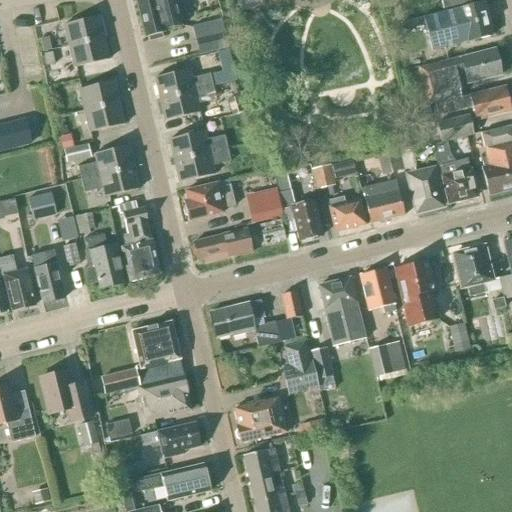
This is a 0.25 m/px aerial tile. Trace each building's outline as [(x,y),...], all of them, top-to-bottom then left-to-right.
[(148,37),(149,42),(162,39),(161,34),(164,34),(163,31),(181,27),(175,2),(180,1),(182,10),(211,3),(210,0),(135,0),(145,38),(148,37)] [(469,4),(468,0),(439,0),(442,10),(469,4)] [(424,19),(432,52),(492,37),(484,3),(424,19)] [(64,26),(69,47),(103,39),(98,17),(64,26)] [(405,31),(420,27),(418,19),(403,23),(405,31)] [(195,41),(199,57),(229,50),(225,34),(195,41)] [(42,53),(51,51),(48,38),(40,40),(42,53)] [(108,61),(103,39),(69,47),(74,69),(108,61)] [(417,70),(426,106),(455,99),(455,100),(460,99),(455,76),(462,74),(465,85),(502,76),(495,50),(417,70)] [(45,66),(54,64),(52,53),(43,55),(45,66)] [(214,87),(236,82),(233,70),(211,75),(214,87)] [(154,79),(159,100),(213,88),(210,75),(191,79),(189,71),(154,79)] [(113,82),(79,91),(84,112),(118,104),(113,82)] [(216,100),(213,88),(159,100),(164,122),(199,114),(197,105),(216,100)] [(505,88),(460,99),(455,100),(458,111),(470,108),(474,122),(511,113),(505,88)] [(124,125),(118,104),(84,112),(89,134),(124,125)] [(436,124),(441,144),(446,142),(472,136),(467,117),(436,124)] [(0,151),(29,144),(24,123),(0,128),(0,151)] [(481,168),(488,196),(511,190),(511,127),(481,135),(486,157),(481,158),(483,167),(481,168)] [(169,140),(174,162),(227,149),(224,136),(205,141),(203,132),(169,140)] [(62,150),(72,148),(70,136),(60,138),(62,150)] [(435,159),(449,155),(446,142),(441,144),(431,146),(435,159)] [(63,152),(66,165),(89,159),(86,146),(63,152)] [(94,155),(96,163),(77,168),(81,181),(134,168),(129,147),(94,155)] [(230,162),(227,149),(174,162),(179,184),(213,176),(211,167),(230,162)] [(398,151),(403,171),(415,168),(410,149),(398,151)] [(396,153),(377,158),(382,177),(401,172),(396,153)] [(441,177),(448,204),(476,197),(469,170),(468,170),(466,160),(440,167),(443,176),(441,177)] [(334,180),(355,175),(352,161),(330,166),(334,180)] [(312,171),(317,191),(334,187),(329,167),(312,171)] [(139,190),(134,168),(81,181),(84,194),(102,189),(104,198),(139,190)] [(407,176),(416,214),(442,208),(433,170),(407,176)] [(285,223),(293,221),(298,242),(322,237),(314,202),(294,207),(287,175),(274,178),(278,194),(285,223)] [(187,202),(183,203),(188,222),(223,214),(222,211),(235,207),(229,182),(216,185),(216,184),(184,192),(187,202)] [(398,192),(395,182),(362,190),(370,225),(404,217),(398,192)] [(247,200),(253,225),(282,219),(276,193),(247,200)] [(27,200),(32,222),(56,217),(51,195),(27,200)] [(365,226),(359,200),(344,204),(343,198),(328,202),(330,208),(328,208),(334,234),(365,226)] [(127,234),(122,236),(125,247),(120,248),(129,283),(155,277),(158,271),(144,209),(137,211),(135,203),(118,207),(120,215),(122,214),(127,234)] [(73,218),(78,236),(89,233),(88,230),(85,215),(73,218)] [(259,227),(263,246),(284,242),(280,222),(259,227)] [(245,231),(193,244),(197,262),(203,260),(204,265),(227,259),(251,254),(249,245),(245,231)] [(99,290),(123,284),(118,263),(120,262),(116,245),(106,248),(103,235),(85,240),(88,251),(83,252),(87,269),(82,270),(86,287),(98,284),(99,290)] [(62,247),(74,244),(73,237),(60,240),(62,247)] [(511,276),(498,280),(503,299),(504,302),(511,299),(511,289),(511,286),(511,241),(503,243),(511,276)] [(79,266),(74,246),(62,249),(67,269),(79,266)] [(461,289),(466,288),(469,299),(485,295),(482,284),(492,282),(484,247),(452,255),(461,289)] [(31,257),(42,304),(64,299),(52,252),(31,257)] [(427,262),(394,270),(408,329),(438,322),(431,294),(434,293),(432,284),(427,262)] [(3,276),(11,312),(35,306),(26,270),(3,276)] [(381,309),(382,315),(395,312),(385,270),(359,277),(368,312),(381,309)] [(350,279),(318,287),(333,347),(365,339),(350,279)] [(281,296),(287,321),(302,317),(296,293),(281,296)] [(505,308),(504,302),(503,299),(492,302),(494,311),(505,308)] [(278,331),(276,322),(263,325),(261,319),(264,318),(260,301),(209,314),(215,340),(231,336),(231,338),(254,332),(258,349),(279,344),(276,331),(278,331)] [(131,333),(140,370),(102,380),(105,395),(183,376),(170,323),(131,333)] [(469,351),(463,325),(448,329),(454,355),(469,351)] [(292,369),(282,371),(288,396),(317,389),(306,343),(287,348),(292,369)] [(368,351),(375,379),(405,371),(398,344),(368,351)] [(332,377),(326,350),(309,354),(316,382),(332,377)] [(90,381),(99,379),(94,354),(85,356),(90,381)] [(49,416),(63,413),(66,426),(92,419),(83,383),(69,387),(66,372),(39,379),(49,416)] [(135,406),(140,405),(144,423),(190,412),(187,398),(188,397),(183,378),(122,393),(125,404),(134,402),(135,406)] [(0,425),(6,425),(11,444),(35,438),(28,411),(15,414),(8,387),(0,388),(0,425)] [(237,427),(236,427),(240,445),(286,434),(277,399),(233,409),(237,427)] [(311,436),(325,432),(322,420),(308,424),(311,436)] [(106,426),(109,441),(131,436),(128,421),(106,426)] [(78,428),(83,448),(98,444),(93,424),(78,428)] [(151,447),(159,448),(162,460),(184,455),(183,452),(200,448),(194,424),(156,433),(139,438),(142,449),(151,447)] [(297,440),(311,436),(308,424),(300,426),(295,430),(297,440)] [(243,457),(248,480),(279,473),(273,450),(243,457)] [(134,495),(163,488),(166,502),(210,492),(204,466),(131,483),(134,495)] [(124,467),(109,470),(112,483),(127,479),(124,467)] [(284,496),(279,473),(248,480),(254,503),(284,496)] [(35,505),(49,502),(46,490),(32,494),(35,505)] [(287,511),(284,496),(254,503),(255,511),(287,511)]
